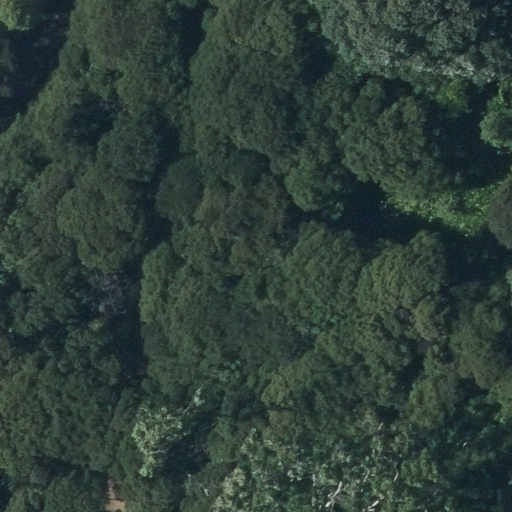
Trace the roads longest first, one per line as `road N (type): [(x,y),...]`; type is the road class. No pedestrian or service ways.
road 1 (unclassified): [(131,511),(128,464),(211,0)]
road 2 (unclassified): [(0,115),(73,0)]
